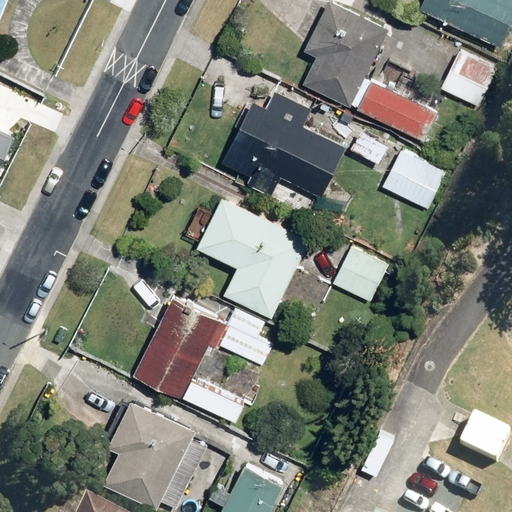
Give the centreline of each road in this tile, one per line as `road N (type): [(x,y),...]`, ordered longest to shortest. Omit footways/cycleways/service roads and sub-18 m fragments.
road 1 (tertiary): [(166,0),(0,335)]
road 2 (unknown): [(511,255),(350,496)]
